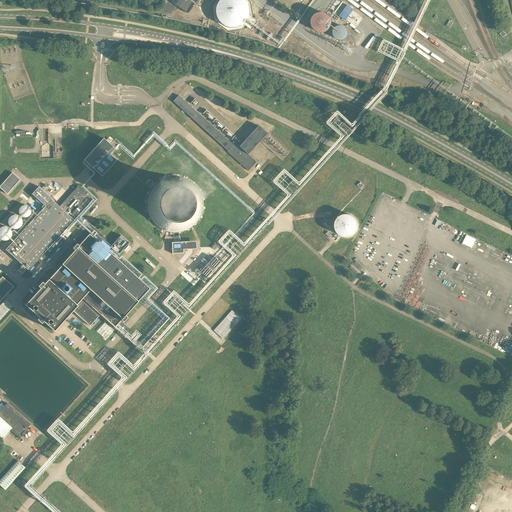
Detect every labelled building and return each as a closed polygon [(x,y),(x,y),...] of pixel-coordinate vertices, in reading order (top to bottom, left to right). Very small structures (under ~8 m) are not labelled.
[(189,14),(199,0),(175,0),(174,3),(189,14)] [(263,20),(268,14),(262,9),(256,15),(263,20)] [(322,18),(321,18),(320,18),(319,18),(318,18),(317,19),(316,19),(315,20),(314,21),(314,22),(313,22),(313,23),(312,24),(312,25),(312,26),(312,27),(312,28),(312,29),(312,30),(313,31),(313,32),(314,33),(315,34),(316,35),(317,35),(317,36),(318,36),(319,36),(320,36),(322,36),(323,36),(324,36),(325,35),(326,35),(327,35),(327,34),(328,34),(328,33),(329,33),(329,32),(329,31),(330,31),(330,30),(330,29),(330,28),(330,27),(330,26),(330,25),(330,24),(329,23),(329,22),(329,21),(328,21),(328,20),(327,20),(327,19),(326,19),(325,19),(324,18),(323,18),(322,18)] [(173,101),(191,118),(228,151),(227,152),(248,171),(256,162),(247,155),(266,133),(258,125),(239,146),(235,143),(233,145),(196,112),(179,95),(173,101)] [(93,169),(102,177),(117,160),(110,154),(115,149),(113,147),(104,138),(84,160),(85,161),(93,169)] [(0,186),(0,187),(7,194),(20,180),(12,173),(0,186)] [(158,227),(168,232),(179,233),(190,229),(198,222),(203,211),(203,200),(200,190),(192,181),(182,176),(171,176),(160,180),(152,187),(147,197),(146,209),(150,219),(158,227)] [(27,269),(29,270),(47,250),(93,200),(78,186),(59,207),(51,200),(6,250),(22,265),(18,270),(22,274),(27,269)] [(3,237),(14,234),(13,227),(11,225),(15,225),(18,225),(24,219),(24,217),(27,217),(30,214),(30,205),(27,202),(23,201),(20,204),(19,208),(20,211),(13,211),(9,215),(9,217),(10,223),(3,223),(2,223),(0,224),(0,233),(3,237)] [(342,236),(345,237),(348,238),(351,237),(354,236),(356,234),(358,232),(359,229),(360,226),(359,223),(358,220),(355,217),(352,216),(349,215),(346,215),(343,216),(340,218),(338,221),(337,224),(337,228),(338,231),(339,234),(342,236)] [(44,322),(54,331),(73,311),(90,326),(100,315),(115,327),(116,326),(121,320),(123,322),(127,318),(125,316),(150,289),(117,259),(113,255),(107,250),(90,234),(79,246),(77,244),(73,248),(75,250),(64,262),(44,284),(42,282),(38,286),(40,288),(25,305),(39,317),(37,320),(42,324),(44,322)] [(196,242),(183,243),(183,250),(196,250),(196,242)] [(184,253),(183,250),(183,243),(172,243),(173,254),(184,253)] [(358,272),(352,266),(350,267),(357,274),(358,272)] [(0,301),(14,287),(2,277),(0,279),(0,301)] [(232,309),(214,330),(223,338),(242,318),(232,309)] [(128,375),(137,364),(134,361),(133,362),(117,348),(106,361),(120,373),(123,369),(125,370),(122,373),(124,374),(125,373),(128,375)] [(27,428),(31,424),(7,403),(0,410),(0,419),(11,429),(10,430),(20,439),(28,429),(27,428)] [(0,479),(0,485),(5,490),(25,468),(17,460),(0,479)] [(505,478),(491,473),(489,478),(503,483),(505,478)] [(482,480),(473,503),(479,505),(488,482),(482,480)]
